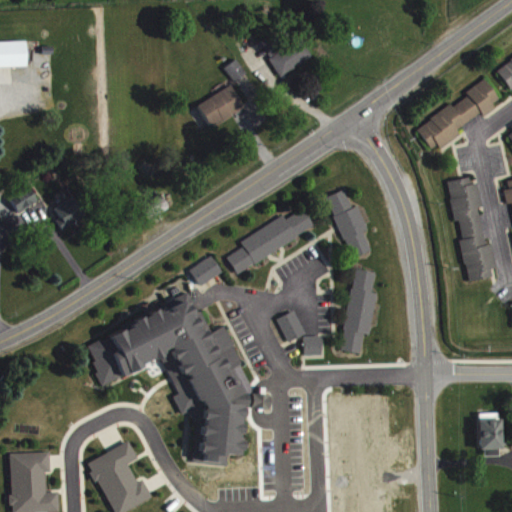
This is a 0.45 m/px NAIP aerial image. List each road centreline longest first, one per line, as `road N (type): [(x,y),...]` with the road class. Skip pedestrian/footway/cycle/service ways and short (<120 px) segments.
road 1 (primary): [(0,349),(88,301),(505,0)]
road 2 (residential): [(429,511),(417,248),(398,185),(352,112)]
